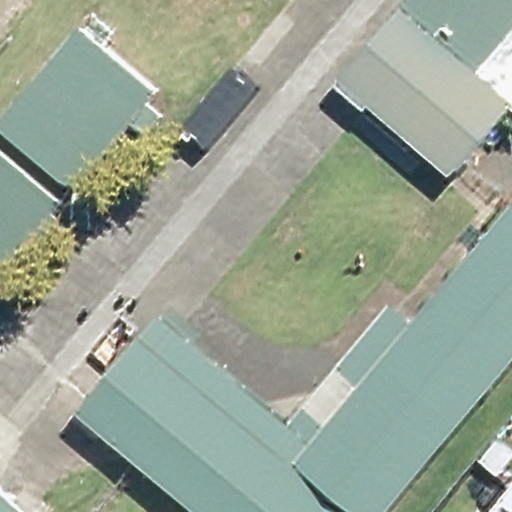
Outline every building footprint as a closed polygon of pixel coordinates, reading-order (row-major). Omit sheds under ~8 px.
[(511,0),(402,0),(334,79),(444,174),(511,97),(476,67),(511,25),(511,0)] [(78,23),(0,118),(0,124),(83,192),(164,93),(78,23)] [(0,146),(0,279),(65,198),(0,146)] [(173,303),(75,424),(184,511),(388,511),(511,360),(511,217),(335,434),(173,303)] [(0,511),(34,511),(0,483),(0,511)]
